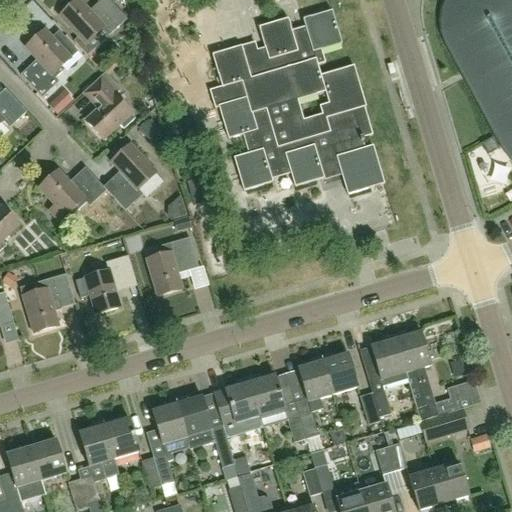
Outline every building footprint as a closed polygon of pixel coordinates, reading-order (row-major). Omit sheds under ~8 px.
[(511,0),(445,0),(442,11),(440,22),(442,34),(446,45),(503,151),(510,148),(511,150),(511,0)] [(87,58),(109,36),(125,21),(107,1),(91,15),(77,1),(58,18),(77,39),(73,43),(87,58)] [(295,188),(323,180),(323,178),(340,173),(347,196),(384,185),(373,147),(364,150),(361,143),(364,142),(363,139),(373,136),(365,109),(366,108),(354,67),(321,77),(318,66),(325,64),(321,51),(342,45),(332,12),(303,21),(305,28),(292,32),(288,20),(259,29),(265,49),(257,51),(255,43),(212,56),(222,88),(209,92),(215,110),(219,109),(228,141),(243,136),(248,155),(234,159),(244,192),(273,184),(272,180),(291,175),(295,188)] [(62,34),(53,43),(43,32),(24,50),(38,64),(22,79),(41,99),(57,84),(54,80),(63,72),(60,69),(69,60),(78,52),(62,34)] [(104,74),(84,93),(99,109),(85,123),(102,142),(117,128),(119,126),(123,131),(135,120),(114,97),(120,91),(104,74)] [(58,117),(73,102),(64,92),(48,107),(58,117)] [(0,124),(1,123),(8,130),(25,114),(7,94),(0,100),(0,124)] [(198,134),(192,115),(176,119),(182,139),(198,134)] [(138,131),(153,148),(163,138),(148,122),(138,131)] [(123,177),(106,193),(125,213),(142,197),(137,192),(156,175),(130,147),(111,165),(123,177)] [(89,208),(106,193),(87,172),(70,188),(57,173),(38,190),(64,218),(73,209),(76,213),(85,204),(89,208)] [(208,203),(201,180),(187,184),(194,207),(208,203)] [(0,251),(5,247),(2,243),(20,227),(1,206),(0,206),(0,251)] [(188,219),(174,223),(177,233),(191,230),(188,219)] [(154,250),(156,255),(157,259),(146,262),(156,299),(181,292),(175,273),(197,266),(189,240),(167,247),(154,250)] [(96,277),(83,280),(94,317),(120,310),(114,291),(135,284),(128,258),(106,265),(107,269),(95,273),(96,277)] [(14,272),(0,276),(0,284),(1,289),(18,283),(14,272)] [(66,276),(20,290),(23,298),(22,298),(33,335),(57,328),(52,309),(73,303),(66,276)] [(0,323),(11,321),(3,294),(0,295),(0,323)] [(406,334),(394,337),(407,382),(419,423),(447,415),(480,406),(481,406),(474,382),(446,391),(449,401),(443,403),(436,405),(425,369),(430,368),(421,335),(407,338),(406,334)] [(384,345),(371,349),(360,352),(372,395),(379,419),(380,423),(381,423),(379,419),(391,416),(383,389),(407,382),(394,337),(382,341),(384,345)] [(0,345),(0,347),(4,365),(17,363),(12,343),(0,345)] [(321,359),(332,397),(358,389),(348,355),(334,359),(333,355),(321,359)] [(307,401),(295,404),(306,442),(318,438),(311,415),(323,411),(319,400),(332,397),(321,359),(310,362),(311,366),(298,370),(307,401)] [(261,377),(249,380),(259,418),(262,430),(287,423),(294,445),(306,442),(295,404),(284,408),(275,377),(262,380),(261,377)] [(259,418),(249,380),(236,384),(238,388),(213,395),(222,426),(223,429),(259,418)] [(379,419),(372,395),(359,399),(368,427),(380,423),(379,419)] [(223,429),(222,426),(211,429),(202,398),(188,402),(187,398),(176,401),(190,451),(191,451),(214,444),(213,442),(226,438),(223,429)] [(157,431),(146,435),(153,460),(161,488),(174,485),(168,464),(174,462),(172,456),(190,451),(176,401),(163,405),(165,409),(152,413),(157,431)] [(480,406),(447,415),(419,423),(423,436),(426,446),(470,432),(463,412),(480,406)] [(103,423),(114,461),(139,454),(129,420),(115,424),(114,420),(103,423)] [(92,430),(80,434),(90,469),(89,469),(92,478),(94,484),(105,481),(101,465),(114,461),(103,423),(91,426),(92,430)] [(474,456),(492,449),(487,436),(469,442),(474,456)] [(226,438),(213,442),(214,444),(222,470),(234,467),(226,438)] [(41,441),(30,444),(41,483),(66,476),(56,441),(42,445),(41,441)] [(6,456),(11,475),(0,478),(0,479),(9,511),(23,511),(21,504),(45,497),(41,483),(30,444),(18,448),(19,452),(6,456)] [(387,449),(394,473),(407,470),(400,445),(387,449)] [(394,473),(387,449),(375,453),(382,477),(394,473)] [(333,492),(326,467),(322,454),(312,456),(316,470),(314,470),(321,495),(333,492)] [(161,488),(153,460),(141,463),(149,492),(161,488)] [(458,464),(433,472),(445,510),(457,506),(456,501),(468,498),(458,464)] [(321,495),(314,470),(302,474),(309,499),(321,495)] [(436,511),(445,510),(433,472),(409,479),(418,511),(421,511),(432,509),(432,511),(436,511)] [(286,511),(286,509),(274,511),(272,511),(270,501),(263,498),(257,500),(249,474),(237,477),(237,478),(239,487),(247,511),(286,511)] [(92,478),(80,482),(88,506),(100,502),(94,484),(92,478)] [(0,511),(9,511),(0,479),(0,511)] [(88,506),(80,482),(68,485),(75,511),(80,511),(89,510),(88,506)] [(360,493),(366,511),(393,511),(386,486),(360,493)] [(247,511),(239,487),(228,490),(229,492),(234,511),(247,511)] [(366,511),(360,493),(336,501),(339,511),(366,511)] [(313,511),(312,508),(311,502),(286,509),(286,511),(313,511)]
